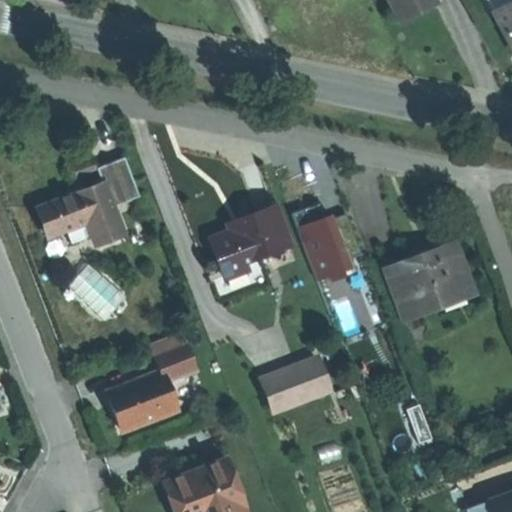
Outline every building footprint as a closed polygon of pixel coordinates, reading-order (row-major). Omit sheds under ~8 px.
[(390,0),(399,17),(430,0),(390,0)] [(511,0),(503,0),(491,6),(511,44),(511,0)] [(85,186),(76,190),(35,206),(43,228),(60,221),(62,228),(84,219),(90,232),(93,241),(121,229),(111,203),(138,192),(122,152),(95,163),(101,180),(85,186)] [(66,166),(76,190),(85,186),(78,169),(95,163),(92,156),(79,161),(66,166)] [(78,169),(85,186),(101,180),(95,163),(78,169)] [(328,275),(352,265),(349,257),(361,252),(345,211),(324,219),(318,202),(291,212),(317,279),(328,275)] [(231,221),(233,227),(245,260),(291,243),(276,204),(249,214),(231,221)] [(84,219),(62,228),(68,241),(90,232),(84,219)] [(60,221),(43,228),(46,234),(62,228),(60,221)] [(247,266),(245,260),(233,227),(210,236),(224,275),(247,266)] [(469,292),(451,245),(416,258),(389,269),(407,316),(469,292)] [(354,270),(352,265),(328,275),(329,279),(354,270)] [(101,311),(117,290),(101,278),(85,299),(101,311)] [(347,333),(360,330),(351,295),(338,298),(347,333)] [(151,344),(154,353),(185,341),(181,331),(151,344)] [(154,353),(161,369),(165,379),(196,366),(185,341),(154,353)] [(319,356),(299,365),(311,395),(331,387),(319,356)] [(311,395),(299,365),(263,379),(275,410),(311,395)] [(176,406),(165,379),(161,369),(105,391),(114,413),(120,429),(176,406)] [(246,504),(227,457),(163,483),(174,508),(175,511),(246,511),(244,505),(246,504)] [(511,511),(511,487),(487,498),(492,511),(511,511)] [(492,511),(487,498),(471,504),(474,511),(492,511)]
